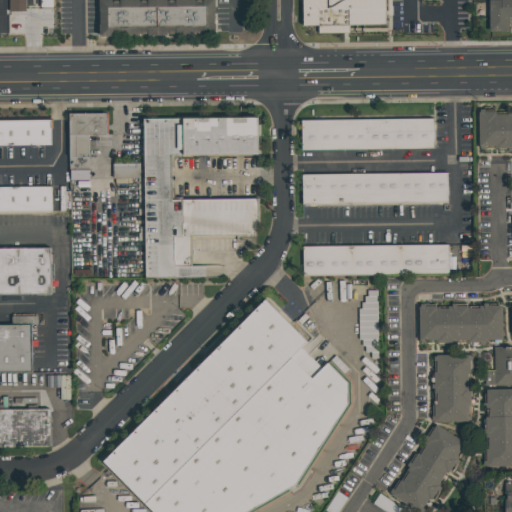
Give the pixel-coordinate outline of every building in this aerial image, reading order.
[(25,0),(9,0),(9,11),(26,11),(25,0)] [(99,0),(215,0),(215,31),(100,33),(99,0)] [(301,0),(383,0),(384,26),(348,27),(348,34),(316,34),(316,27),(301,27),(301,0)] [(508,31),(488,32),(488,0),(511,0),(511,18),(507,18),(508,31)] [(478,112),(483,112),(483,115),(495,114),(495,117),(507,117),(507,114),(511,114),(511,151),(494,151),(494,148),(478,148),(477,115),(478,115),(478,112)] [(106,113),(69,114),(70,180),(89,179),(89,135),(106,135),(106,113)] [(0,119),(0,145),(52,145),(52,119),(0,119)] [(142,122),(254,120),(255,157),(170,159),(170,202),(257,201),(258,225),(254,225),(254,237),(189,238),(190,278),(144,279),(142,122)] [(300,122),(433,120),(434,148),(300,151),(300,122)] [(140,178),(140,164),(114,164),(113,177),(140,178)] [(300,176),(446,174),(447,203),(300,205),(300,176)] [(0,186),(0,212),(53,212),(54,186),(0,186)] [(301,247),(447,245),(447,273),(301,276),(301,247)] [(0,248),(0,294),(50,294),(50,248),(0,248)] [(266,298),(104,462),(146,505),(294,357),(309,342),(266,298)] [(477,308),(500,307),(501,341),(487,341),(487,343),(466,344),(466,341),(452,342),(453,344),(435,345),(435,342),(418,342),(417,310),(434,310),(434,312),(446,312),(446,309),(466,308),(466,311),(477,311),(477,308)] [(0,326),(0,371),(32,371),(31,326),(0,326)] [(511,347),(495,347),(495,384),(511,384),(511,347)] [(294,357),(146,505),(153,511),(250,511),(296,485),(350,404),(350,382),(330,363),(314,378),(294,357)] [(435,358),(469,358),(469,374),(467,375),(467,390),(470,390),(470,405),(467,405),(467,423),(433,424),(433,406),(436,406),(436,394),(433,394),(432,374),(435,374),(435,358)] [(486,391),(511,391),(511,468),(485,468),(485,466),(483,466),(483,462),(485,462),(485,450),(488,450),(487,438),(485,438),(485,419),(488,419),(488,407),(486,407),(486,391)] [(0,446),(51,446),(52,410),(0,410),(0,446)] [(435,425),(464,443),(456,456),(458,457),(447,474),(445,473),(436,485),(439,487),(430,501),(427,500),(419,511),(417,511),(391,495),(399,482),(401,483),(407,474),(405,472),(417,454),(419,455),(425,446),(423,444),(435,425)] [(337,493),(346,499),(336,511),(325,511),(324,511),(337,493)] [(387,511),(374,503),(379,494),(406,511),(387,511)]
